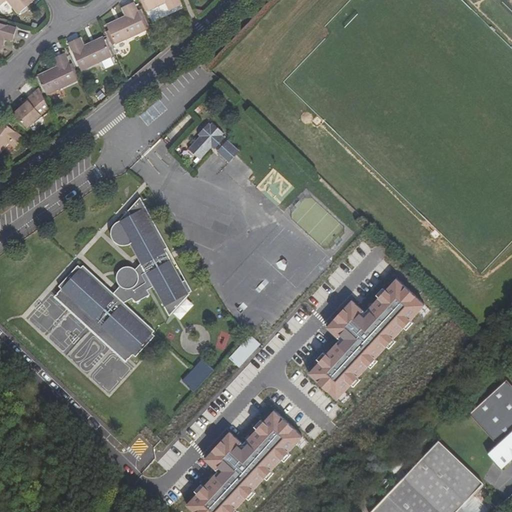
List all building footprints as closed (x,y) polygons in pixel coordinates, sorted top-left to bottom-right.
[(0,0),(0,6),(7,1),(18,15),(34,2),(32,0),(0,0)] [(181,6),(178,0),(144,0),(150,11),(165,4),(169,11),(181,6)] [(147,30),(134,2),(122,8),(126,17),(108,26),(117,44),(147,30)] [(12,41),(16,29),(0,24),(0,50),(4,38),(12,41)] [(85,46),(81,38),(70,43),(83,71),(113,57),(104,38),(85,46)] [(120,51),(130,47),(128,41),(117,45),(120,51)] [(77,81),(64,53),(53,58),(57,67),(38,76),(47,95),(77,81)] [(42,117),(41,115),(49,109),(40,90),(27,101),(29,103),(15,114),(28,129),(42,117)] [(14,148),(22,139),(0,120),(0,151),(7,143),(14,148)] [(217,145),(217,146),(226,137),(225,137),(224,136),(224,134),(225,132),(214,122),(213,122),(211,123),(209,122),(200,133),(201,135),(190,148),(201,158),(212,146),(213,144),(215,144),(217,145)] [(230,161),(236,155),(240,150),(228,139),(223,144),(226,147),(219,152),(230,161)] [(226,147),(223,144),(217,151),(219,152),(226,147)] [(80,266),(79,265),(60,286),(63,289),(56,295),(84,307),(96,319),(99,316),(106,322),(102,326),(114,336),(127,360),(128,361),(134,355),(138,356),(157,336),(154,333),(156,330),(127,303),(133,299),(138,302),(151,294),(150,290),(155,287),(171,315),(191,294),(191,292),(193,291),(187,279),(184,280),(167,249),(169,247),(142,197),(129,211),(133,216),(129,220),(120,219),(113,225),(111,233),(111,234),(113,239),(117,242),(121,245),(126,245),(131,244),(142,263),(136,269),(134,268),(129,266),(124,266),(120,268),(118,269),(117,273),(116,278),(118,282),(121,286),(114,292),(84,265),(82,267),(80,266)] [(425,306),(397,280),(364,315),(354,305),(329,331),(341,341),(309,374),(337,400),(425,306)] [(84,307),(56,295),(127,360),(114,336),(102,326),(106,322),(99,316),(96,319),(84,307)] [(181,317),(195,305),(189,299),(176,310),(181,317)] [(196,392),(216,370),(205,359),(184,381),(196,392)] [(511,385),(507,381),(469,415),(498,447),(489,456),(501,468),(511,458),(511,385)] [(231,511),(302,435),(275,409),(241,444),(230,434),(206,460),(220,473),(188,506),(194,511),(231,511)] [(458,511),(484,485),(440,442),(372,511),(458,511)]
